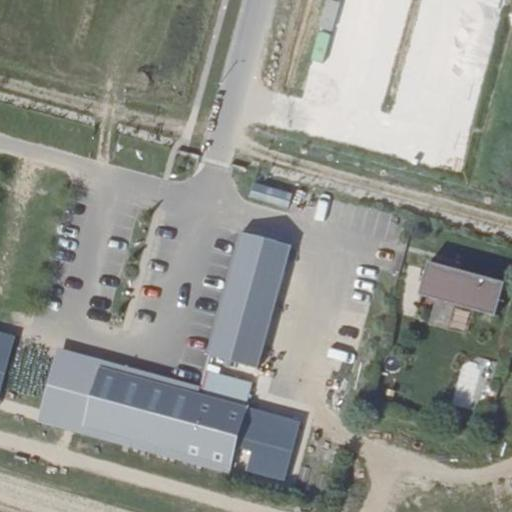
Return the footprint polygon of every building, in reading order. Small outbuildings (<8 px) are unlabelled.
[(253,183),(249,197),(287,208),(291,194),(253,183)] [(240,232),(207,358),(258,372),(290,246),(240,232)] [(427,261),(418,295),(494,316),(504,282),(427,261)] [(0,396),(13,334),(0,331),(0,396)] [(197,394),(199,386),(57,348),(37,420),(228,473),(230,466),(83,425),(99,367),(197,394)] [(250,383),(204,370),(199,386),(197,394),(99,367),(83,425),(230,466),(246,407),(243,406),(250,383)]
